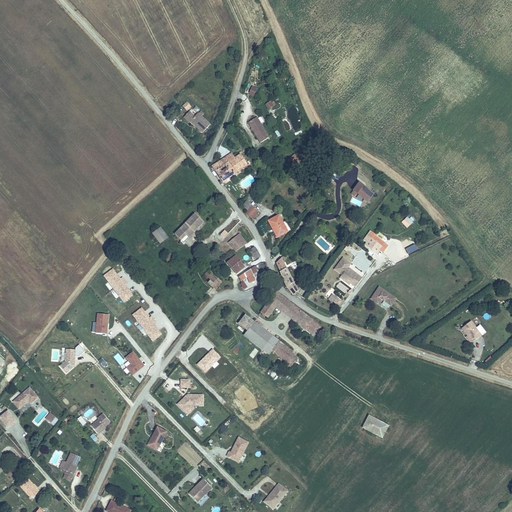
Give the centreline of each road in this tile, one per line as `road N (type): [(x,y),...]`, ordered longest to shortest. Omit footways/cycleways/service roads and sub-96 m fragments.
road 1 (unclassified): [(272,277),(204,311),(139,398),(84,511)]
road 2 (unclassified): [(272,277),(323,318),(511,383)]
road 3 (unclassified): [(61,0),(204,165)]
road 4 (unclassified): [(204,165),(260,241),(272,277)]
